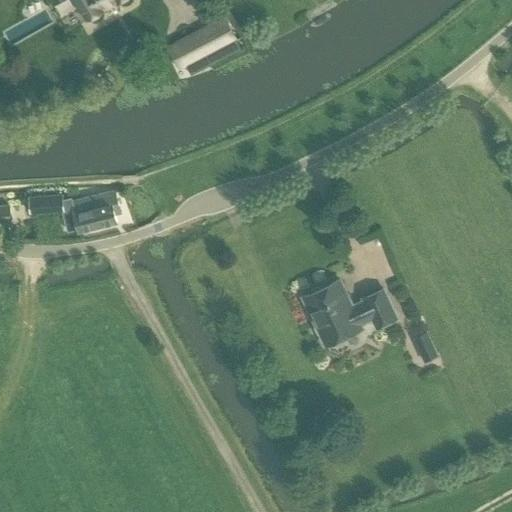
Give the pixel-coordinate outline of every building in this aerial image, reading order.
[(75,0),(86,19),(89,17),(91,21),(94,22),(97,22),(100,21),(103,19),(105,16),(105,12),(103,9),(118,1),(120,4),(123,5),(126,5),(130,4),(132,2),(133,0),(75,0)] [(225,18),(175,44),(187,67),(189,66),(206,57),(210,65),(241,49),(237,41),(236,40),(225,18)] [(113,208),(119,207),(115,191),(63,204),(62,196),(30,198),(31,213),(62,210),(67,231),(77,229),(78,233),(117,223),(113,208)] [(0,224),(11,223),(9,208),(9,205),(0,206),(0,224)] [(366,303),(354,309),(341,282),(322,291),(318,290),(312,293),(310,296),(305,299),(317,327),(316,330),(319,337),(323,338),(327,347),(365,330),(363,326),(375,320),(379,329),(399,319),(385,291),(365,301),(366,303)] [(425,363),(439,357),(428,332),(414,338),(425,363)]
